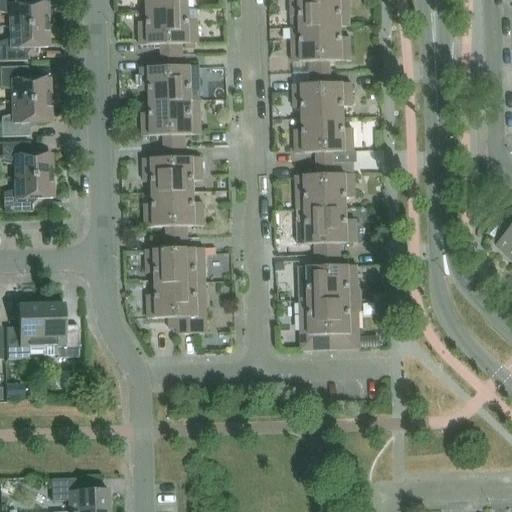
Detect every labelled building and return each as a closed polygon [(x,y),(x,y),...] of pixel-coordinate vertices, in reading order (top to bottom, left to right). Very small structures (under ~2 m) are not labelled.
[(0,0),(0,13),(9,16),(10,28),(47,26),(46,4),(25,5),(24,0),(0,0)] [(147,1),(147,12),(168,11),(167,0),(138,0),(138,1),(147,1)] [(167,0),(168,11),(189,11),(188,0),(167,0)] [(319,0),(290,0),(291,18),(291,29),(320,28),(319,0)] [(319,0),(320,28),(341,28),(341,29),(350,28),(350,27),(349,16),(348,0),(319,0)] [(168,11),(147,12),(147,23),(139,23),(140,46),(161,46),(161,57),(169,57),(168,11)] [(189,11),(168,11),(169,57),(177,57),(177,46),(185,45),(195,45),(198,45),(197,22),(189,22),(189,11)] [(47,26),(10,28),(10,40),(0,42),(0,62),(27,62),(26,49),(48,48),(47,26)] [(320,28),(291,29),(292,64),(314,63),(314,74),(322,74),(320,28)] [(341,28),(320,28),(322,74),(330,74),(330,62),(351,62),(350,38),(342,39),(341,29),(341,28)] [(149,92),(150,103),(171,102),(169,57),(161,57),(162,68),(140,69),(141,92),(149,92)] [(169,57),(171,102),(191,102),(191,101),(191,91),(200,91),(199,67),(187,68),(177,68),(177,57),(169,57)] [(12,103),(49,102),(49,80),(27,80),(27,68),(0,68),(0,88),(12,91),(12,103)] [(322,74),(314,74),(314,85),(293,86),(294,109),(302,109),(302,120),(323,119),(322,74)] [(330,74),(322,74),(323,119),(344,119),(344,108),(352,107),(352,84),(330,85),(330,74)] [(191,102),(171,102),(172,148),(180,148),(180,137),(201,136),(200,113),(200,101),(191,101),(191,102)] [(50,124),(49,102),(12,103),(12,115),(0,119),(1,138),(29,137),(29,125),(50,124)] [(171,102),(150,103),(150,114),(142,114),(142,138),(164,137),(164,148),(172,148),(171,102)] [(317,165),(325,165),(323,119),(302,120),(303,131),(294,132),(295,155),(316,154),(317,165)] [(344,119),(323,119),(325,165),(333,165),(332,154),(354,153),(353,130),(344,130),(344,119)] [(14,179),(52,177),(51,155),(30,156),(29,143),(1,144),(2,164),(14,167),(14,179)] [(152,183),(153,194),(173,194),(172,148),(164,148),(164,160),(143,160),(144,183),(152,183)] [(172,148),(173,194),(194,193),(194,182),(202,182),(202,159),(180,159),(180,148),(172,148)] [(317,176),(296,177),(296,201),(297,212),(305,211),(326,211),(325,165),(317,165),(317,176)] [(325,165),(326,211),(347,210),(346,199),(355,199),(354,175),(333,176),(333,165),(325,165)] [(52,200),(52,177),(14,179),(15,191),(3,194),(3,214),(31,213),(31,200),(52,200)] [(194,193),(173,194),(175,239),(183,239),(182,228),(204,227),(203,204),(195,204),(194,193)] [(173,194),(153,194),(153,205),(144,206),(145,229),(167,228),(167,240),(175,239),(173,194)] [(347,210),(326,211),(327,256),(335,256),(335,245),(356,244),(356,221),(347,221),(347,210)] [(326,211),(305,211),(306,222),(297,223),(298,246),(319,245),(320,256),(327,256),(326,211)] [(511,229),(496,247),(511,262),(511,229)] [(176,285),(175,239),(167,240),(168,251),(146,252),(146,257),(147,275),(155,274),(155,285),(176,285)] [(183,250),(183,239),(175,239),(176,285),(205,284),(204,250),(183,250)] [(308,303),(329,302),(327,256),(320,256),(320,268),(299,268),(299,292),(300,302),(308,302),(308,303)] [(335,256),(327,256),(329,302),(362,301),(362,291),(358,287),(357,267),(336,267),(335,256)] [(207,335),(207,318),(205,284),(176,285),(178,330),(177,330),(178,336),(207,335)] [(169,319),(170,331),(177,330),(178,330),(176,285),(155,285),(156,297),(147,297),(148,320),(169,319)] [(330,351),(360,350),(359,316),(363,310),(362,301),(329,302),(330,351)] [(300,314),(301,337),(301,352),(330,351),(329,302),(308,303),(308,302),(300,302),(300,314)] [(78,327),(69,327),(65,327),(64,304),(41,305),(43,357),(56,356),(56,359),(79,359),(78,327)] [(41,305),(18,306),(19,328),(6,329),(7,361),(30,360),(29,357),(43,357),(41,305)] [(23,385),(5,386),(6,398),(6,400),(23,399),(23,398),(23,385)] [(68,502),(68,511),(108,511),(108,491),(75,492),(75,480),(50,481),(51,502),(68,502)]
